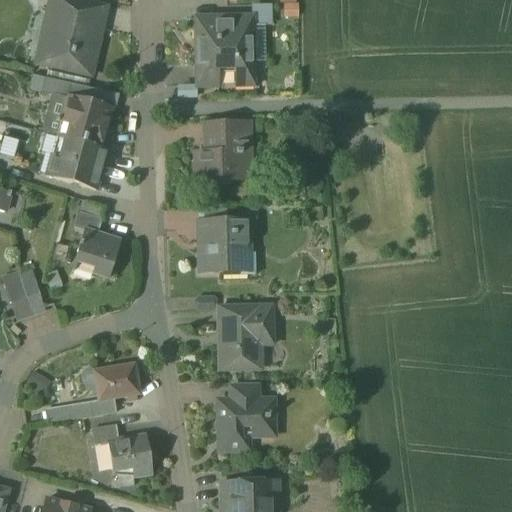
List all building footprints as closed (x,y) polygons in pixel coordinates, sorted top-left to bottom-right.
[(87,5),(64,0),(51,0),(47,17),(56,19),(58,11),(85,17),(87,5)] [(85,17),(58,11),(56,19),(45,68),(90,78),(104,22),(85,17)] [(252,20),(195,22),(198,89),(219,88),(218,71),(236,70),(236,87),(254,86),(252,20)] [(71,86),(45,80),(42,93),(67,100),(67,98),(71,86)] [(191,83),(173,84),(173,96),(192,95),(191,83)] [(95,91),(71,86),(67,98),(91,104),(95,91)] [(91,104),(67,98),(67,100),(57,139),(101,152),(112,109),(91,104)] [(221,138),(210,138),(210,156),(198,156),(199,183),(218,182),(218,176),(245,176),(244,156),(251,155),(250,126),(221,127),(221,138)] [(101,152),(57,139),(48,179),(99,192),(108,154),(101,152)] [(10,195),(0,191),(0,212),(4,214),(10,195)] [(102,222),(80,215),(75,229),(85,232),(84,236),(96,240),(102,222)] [(230,223),(230,235),(205,235),(205,250),(200,250),(200,274),(221,274),(221,268),(236,268),(236,256),(248,256),(248,223),(230,223)] [(230,223),(205,223),(205,235),(230,235),(230,223)] [(96,240),(84,236),(81,246),(78,245),(77,249),(79,250),(75,264),(94,270),(92,276),(107,281),(119,244),(108,241),(107,243),(96,240)] [(42,309),(34,281),(21,285),(31,316),(44,312),(43,309),(42,309)] [(21,285),(7,290),(17,320),(31,316),(21,285)] [(270,310),(219,311),(220,371),(257,370),(256,347),(271,347),(270,310)] [(132,367),(93,373),(97,401),(98,402),(112,399),(137,395),(132,367)] [(44,389),(44,376),(29,376),(29,389),(44,389)] [(255,389),(229,389),(229,405),(255,404),(255,389)] [(112,399),(98,402),(97,401),(88,402),(89,405),(91,419),(114,415),(112,399)] [(229,405),(218,405),(219,422),(216,423),(215,424),(214,425),(213,428),(214,432),(216,434),(219,434),(219,452),(239,451),(239,433),(258,433),(258,422),(270,422),(269,404),(255,404),(229,405)] [(89,405),(68,408),(70,420),(70,422),(91,419),(89,405)] [(68,408),(45,412),(47,424),(70,420),(68,408)] [(115,427),(93,430),(96,447),(108,445),(108,444),(117,443),(115,427)] [(117,443),(108,444),(108,445),(113,470),(130,468),(132,478),(152,475),(145,438),(117,443)] [(227,511),(270,511),(270,505),(276,505),(276,484),(218,486),(220,507),(227,507),(227,511)] [(66,511),(68,507),(45,501),(42,511),(66,511)]
